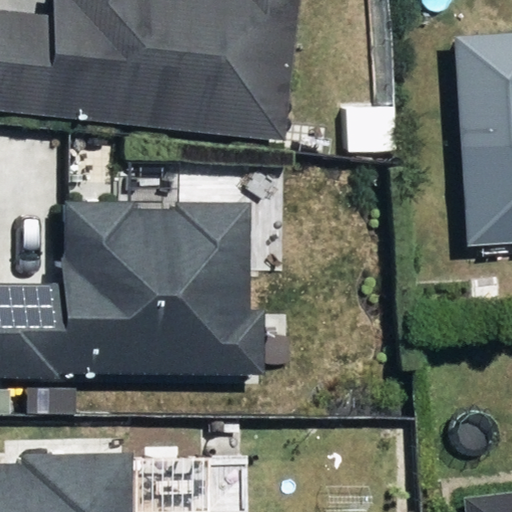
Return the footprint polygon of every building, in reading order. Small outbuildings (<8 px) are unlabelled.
[(0,11),(0,111),(275,140),(288,0),(41,0),(40,15),(0,11)] [(511,30),(444,35),(456,245),(511,241),(511,30)] [(389,102),(339,101),(338,151),(388,152),(389,102)] [(0,282),(0,377),(47,379),(48,371),(251,375),(252,311),(238,310),(240,202),(165,200),(165,209),(123,208),(123,200),(55,199),(54,258),(49,258),(48,284),(0,282)] [(0,511),(119,511),(118,452),(8,454),(8,462),(0,462),(0,511)] [(511,511),(511,489),(454,496),(455,511),(511,511)]
